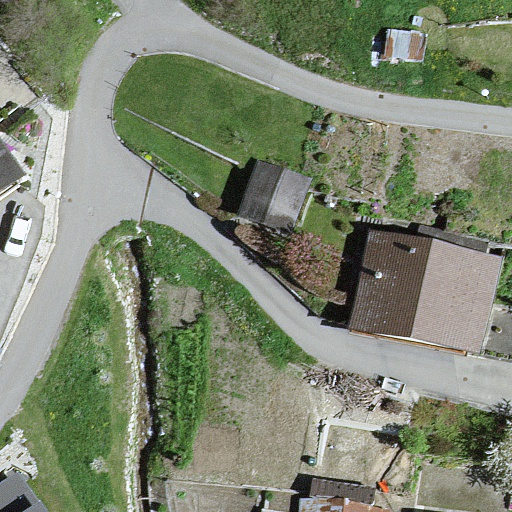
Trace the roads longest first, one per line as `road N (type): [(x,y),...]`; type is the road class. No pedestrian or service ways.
road 1 (residential): [(511,124),(385,109),(299,86),(160,25),(126,40),(102,69),(81,178)]
road 2 (residential): [(81,178),(147,193),(191,215),(314,335),(357,353),(511,389)]
road 3 (residential): [(0,400),(56,278),(81,178)]
